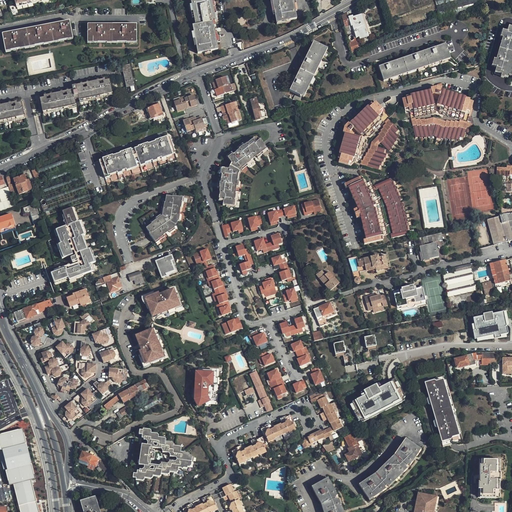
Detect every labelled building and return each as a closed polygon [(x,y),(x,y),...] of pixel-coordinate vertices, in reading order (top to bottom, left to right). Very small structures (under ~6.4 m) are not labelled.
[(43,0),(39,0),(17,6),(18,8),(40,3),(50,1),(50,0),(43,0)] [(199,53),(218,49),(213,22),(216,21),(212,0),(191,0),(197,25),(193,25),(199,53)] [(272,0),(276,22),(296,19),(293,0),(272,0)] [(483,8),(482,0),(454,0),(436,5),(435,5),(439,19),(483,8)] [(346,12),(341,15),(342,18),(344,25),(344,27),(346,31),(350,30),(353,29),(356,38),(366,34),(359,14),(354,16),(347,18),(346,12)] [(359,14),(366,34),(369,33),(362,13),(359,14)] [(2,33),(5,48),(72,35),(69,20),(2,33)] [(87,39),(136,40),(136,24),(87,23),(87,39)] [(511,25),(508,25),(506,32),(504,31),(502,38),(495,60),(493,66),(495,67),(493,73),(507,78),(508,75),(510,76),(511,72),(510,71),(511,65),(511,25)] [(356,40),(349,42),(352,52),(358,50),(356,40)] [(302,97),(326,48),(314,42),(306,56),(305,56),(302,62),(304,62),(296,78),(294,77),(292,83),(293,83),(290,91),(296,94),(294,99),(300,102),(302,97)] [(379,67),(383,80),(449,58),(445,45),(435,48),(435,46),(428,48),(428,50),(420,53),(419,51),(413,53),(413,55),(392,63),(391,61),(384,63),(385,65),(379,67)] [(288,56),(257,67),(271,109),(275,108),(263,72),(291,62),(288,56)] [(125,78),(133,77),(131,66),(123,68),(125,78)] [(79,102),(113,95),(109,75),(75,82),(76,84),(76,88),(73,89),(72,86),(39,93),(43,114),(76,107),(76,103),(75,100),(79,99),(79,102)] [(213,82),(217,96),(233,91),(238,89),(235,82),(228,84),(225,76),(216,79),(217,80),(213,82)] [(126,85),(135,83),(133,77),(125,78),(126,85)] [(432,92),(434,104),(437,104),(440,92),(441,90),(443,83),(437,84),(437,87),(431,88),(431,90),(432,92)] [(445,91),(441,90),(440,92),(465,100),(465,98),(445,92),(445,91)] [(411,97),(403,99),(406,113),(410,112),(412,118),(416,117),(436,112),(434,104),(432,92),(411,97)] [(465,100),(440,92),(437,104),(436,105),(438,109),(439,110),(439,111),(440,113),(460,120),(467,122),(473,102),(465,100)] [(0,122),(25,118),(21,97),(0,101),(0,122)] [(174,103),(177,112),(197,105),(195,98),(185,101),(185,99),(184,97),(180,99),(181,100),(174,103)] [(267,109),(260,111),(259,109),(260,109),(257,98),(251,100),(254,113),(255,115),(253,116),(254,120),(256,120),(261,118),(270,116),(267,109)] [(241,119),(239,110),(237,106),(235,107),(234,102),(220,106),(222,112),(227,111),(228,114),(222,116),(224,120),(227,119),(228,124),(241,119)] [(360,159),(366,139),(356,136),(357,134),(359,135),(362,136),(363,134),(365,136),(368,137),(383,123),(387,120),(389,118),(382,111),(375,103),(369,109),(367,107),(352,122),(349,125),(343,119),(341,125),(344,126),(342,131),(344,132),(338,152),(340,152),(337,161),(351,166),(353,161),(359,163),(360,159)] [(161,113),(158,104),(153,106),(147,108),(150,117),(161,113)] [(196,117),(183,120),(186,130),(190,129),(191,131),(196,129),(196,131),(206,128),(203,119),(200,120),(199,118),(196,118),(196,117)] [(417,120),(412,120),(416,137),(420,136),(421,137),(425,136),(425,137),(429,136),(433,135),(437,136),(437,138),(441,139),(441,138),(445,139),(445,138),(450,139),(450,138),(454,139),(455,138),(459,139),(460,136),(464,137),(465,134),(468,136),(472,126),(467,125),(464,124),(460,122),(459,123),(455,122),(454,123),(450,122),(450,123),(446,122),(446,123),(442,122),(433,119),(425,121),(425,120),(422,121),(422,120),(417,121),(417,120)] [(383,157),(384,157),(385,153),(382,153),(384,148),(375,146),(376,143),(378,141),(387,150),(390,148),(389,147),(392,144),(391,144),(394,141),(393,140),(396,137),(394,135),(397,132),(388,122),(385,125),(382,128),(379,131),(380,132),(378,135),(378,136),(376,138),(375,137),(371,141),(370,144),(371,145),(370,149),(369,149),(368,152),(367,152),(365,156),(363,160),(362,160),(361,164),(377,169),(379,164),(379,165),(381,161),(383,157)] [(94,162),(99,177),(105,176),(175,151),(170,136),(99,161),(94,162)] [(224,201),(224,205),(234,206),(235,194),(236,187),(238,175),(242,167),(252,159),(258,155),(268,147),(262,139),(259,142),(256,144),(253,140),(246,146),(241,150),(235,154),(230,158),(234,163),(230,169),(223,168),(223,174),(222,181),(221,188),(220,198),(225,198),(224,201)] [(268,147),(258,155),(260,158),(270,150),(268,147)] [(244,169),(254,162),(252,159),(242,167),(244,169)] [(506,166),(497,166),(497,175),(510,176),(510,174),(511,174),(511,166),(511,167),(511,165),(506,165),(506,166)] [(12,178),(18,194),(32,189),(26,173),(12,178)] [(362,239),(363,243),(382,238),(381,235),(386,233),(380,205),(371,182),(367,184),(366,180),(364,180),(362,177),(344,184),(346,188),(349,186),(357,207),(354,208),(357,217),(361,216),(366,238),(362,239)] [(390,232),(391,236),(408,232),(407,228),(409,228),(401,198),(395,183),(393,184),(392,180),(375,187),(377,190),(379,189),(385,204),(392,232),(390,232)] [(501,190),(502,197),(506,196),(505,193),(511,192),(511,183),(511,184),(504,184),(504,186),(504,189),(501,190)] [(0,212),(6,210),(14,208),(11,198),(8,188),(0,190),(0,212)] [(173,226),(177,220),(178,214),(179,207),(181,197),(172,195),(172,196),(166,195),(164,202),(162,215),(151,223),(145,227),(149,232),(148,233),(153,240),(162,234),(167,229),(173,226)] [(319,199),(302,204),(305,215),(313,213),(312,211),(314,211),(321,209),(319,199)] [(159,214),(149,221),(151,223),(162,215),(164,202),(162,202),(159,214)] [(281,210),(283,216),(286,215),(286,216),(288,216),(296,213),(294,206),(281,210)] [(500,207),(501,215),(507,214),(511,213),(511,208),(504,209),(503,206),(500,207)] [(66,267),(50,273),(53,284),(68,279),(69,281),(83,276),(82,274),(93,270),(90,263),(95,262),(90,248),(88,249),(83,235),(85,234),(80,220),(78,221),(73,207),(62,211),(68,227),(70,226),(75,238),(72,239),(77,253),(80,252),(85,266),(82,267),(82,265),(67,270),(66,267)] [(283,216),(281,210),(269,213),(272,223),(278,221),(280,220),(279,217),(283,216)] [(10,214),(0,217),(0,232),(0,230),(0,229),(14,225),(10,214)] [(501,216),(503,223),(509,221),(507,214),(501,215),(501,216)] [(259,227),(261,227),(260,224),(264,223),(261,215),(250,218),(252,229),(259,227)] [(511,239),(511,232),(509,221),(503,223),(501,216),(496,217),(486,219),(492,241),(493,244),(510,240),(511,239)] [(234,228),(235,232),(239,231),(244,229),(242,221),(232,224),(234,228)] [(62,259),(72,255),(67,241),(70,240),(65,228),(66,227),(65,225),(53,229),(59,244),(57,245),(62,259)] [(440,231),(422,235),(424,243),(442,239),(440,231)] [(155,243),(164,236),(162,234),(153,240),(155,243)] [(269,242),(272,250),(276,249),(275,246),(279,244),(283,243),(280,234),(272,236),(273,241),(269,242)] [(272,250),(269,242),(266,243),(264,238),(255,241),(257,250),(262,249),(266,248),(267,252),(272,250)] [(435,242),(421,245),(424,259),(430,258),(429,256),(438,254),(435,242)] [(247,256),(251,255),(249,247),(245,249),(244,244),(236,246),(239,256),(244,254),(246,254),(247,256)] [(204,261),(210,259),(207,249),(192,254),(195,263),(202,261),(202,262),(204,261)] [(388,267),(385,254),(378,256),(378,254),(357,259),(359,265),(365,264),(366,270),(368,269),(368,271),(377,269),(377,270),(388,267)] [(246,262),(238,264),(240,269),(241,268),(242,271),(247,269),(251,268),(250,265),(249,263),(253,262),(251,255),(247,256),(248,259),(249,261),(246,262)] [(361,276),(360,271),(366,270),(365,264),(359,265),(357,259),(356,255),(348,257),(348,259),(355,258),(357,266),(358,270),(352,271),(354,278),(361,276)] [(171,256),(155,262),(162,279),(167,276),(166,275),(174,271),(171,262),(173,261),(171,256)] [(281,268),(288,266),(287,262),(284,263),(283,260),(282,256),(273,259),(275,266),(280,264),(281,268)] [(511,278),(510,279),(505,260),(493,263),(495,268),(491,269),(496,287),(511,283),(511,286),(511,278)] [(477,291),(472,268),(472,267),(468,268),(468,265),(455,268),(456,272),(463,270),(467,292),(468,293),(477,291)] [(288,266),(281,268),(282,272),(280,273),(282,281),(287,280),(292,278),(288,266)] [(214,268),(204,271),(208,283),(211,282),(218,279),(216,271),(214,268)] [(322,270),(316,275),(330,291),(339,283),(329,271),(325,274),(322,270)] [(442,275),(447,296),(467,292),(463,270),(456,272),(442,275)] [(140,271),(127,276),(130,282),(142,277),(140,271)] [(121,286),(118,277),(116,272),(103,277),(104,282),(106,282),(110,292),(117,289),(116,288),(121,286)] [(269,292),(270,296),(277,294),(272,277),(265,279),(266,282),(266,283),(263,284),(263,285),(259,286),(262,294),(265,293),(269,292)] [(213,286),(215,293),(223,290),(222,287),(223,287),(221,282),(220,279),(218,279),(211,282),(213,286)] [(484,289),(492,287),(491,281),(483,283),(484,289)] [(394,294),(397,307),(401,306),(400,305),(411,302),(416,301),(417,305),(418,306),(427,304),(423,287),(416,289),(416,287),(415,285),(413,284),(408,286),(409,286),(407,287),(401,288),(401,290),(400,290),(400,292),(394,294)] [(173,288),(143,299),(150,318),(180,307),(173,288)] [(290,300),(296,298),(294,289),(286,291),(286,294),(283,295),(285,302),(290,300)] [(65,297),(69,307),(79,304),(80,306),(90,302),(85,290),(65,297)] [(217,300),(219,304),(226,301),(227,301),(227,298),(225,294),(224,294),(223,290),(215,293),(212,294),(214,298),(217,297),(217,300)] [(364,297),(368,311),(372,309),(383,306),(387,305),(384,294),(380,295),(380,294),(375,295),(370,297),(370,295),(364,297)] [(43,302),(14,312),(17,322),(36,315),(46,309),(45,308),(44,303),(45,302),(45,301),(43,302)] [(219,304),(216,304),(219,312),(221,312),(222,315),(230,312),(229,309),(226,301),(219,304)] [(400,305),(401,306),(401,309),(408,307),(410,308),(412,308),(414,307),(415,306),(417,305),(416,301),(411,302),(400,305)] [(313,310),(320,328),(326,325),(323,317),(334,313),(331,303),(313,310)] [(504,318),(503,312),(492,315),(491,313),(485,314),(486,316),(473,318),(474,324),(475,330),(472,331),(474,339),(476,339),(490,336),(493,335),(494,339),(500,338),(500,336),(500,334),(505,333),(507,333),(505,324),(504,318)] [(74,326),(73,333),(84,334),(84,330),(86,330),(89,327),(90,323),(93,320),(89,316),(80,323),(74,323),(74,326)] [(228,332),(241,328),(238,317),(222,323),(224,330),(227,329),(228,332)] [(302,328),(304,327),(301,317),(294,319),(296,324),(292,325),(294,334),(298,332),(297,329),(302,328)] [(62,319),(49,324),(53,334),(57,336),(61,335),(62,331),(62,329),(65,328),(62,319)] [(294,334),(292,325),(288,326),(287,321),(280,323),(283,333),(285,333),(290,331),(291,335),(294,334)] [(32,336),(45,341),(46,338),(43,336),(43,334),(41,328),(35,330),(32,336)] [(153,328),(133,335),(145,365),(165,357),(153,328)] [(105,330),(92,335),(95,343),(99,341),(99,343),(103,345),(107,343),(109,339),(105,330)] [(258,330),(249,334),(251,338),(254,337),(255,340),(258,339),(260,345),(268,342),(264,332),(259,334),(258,330)] [(314,341),(323,339),(320,330),(312,332),(314,341)] [(376,346),(374,335),(364,337),(366,348),(376,346)] [(45,341),(32,336),(30,341),(30,343),(32,346),(34,347),(38,346),(39,343),(43,345),(45,341)] [(303,348),(300,340),(291,344),(294,352),(295,351),(296,355),(304,351),(303,348)] [(333,343),(335,354),(345,352),(343,341),(333,343)] [(62,342),(55,348),(64,358),(72,352),(73,348),(70,345),(66,344),(65,345),(62,342)] [(81,343),(79,356),(87,356),(89,354),(90,350),(87,347),(85,347),(85,343),(81,343)] [(112,349),(99,354),(101,358),(105,356),(106,359),(110,361),(114,359),(115,355),(112,349)] [(304,351),(296,355),(298,358),(296,359),(299,366),(309,362),(308,360),(306,355),(308,354),(307,350),(304,351)] [(264,362),(266,365),(275,361),(272,353),(268,355),(267,351),(258,355),(260,359),(262,357),(264,362)] [(49,361),(52,359),(50,354),(46,352),(40,354),(42,359),(40,360),(41,364),(48,362),(48,361),(49,361)] [(363,353),(365,362),(372,361),(370,352),(367,352),(363,353)] [(467,356),(454,359),(456,368),(474,363),(473,359),(477,358),(477,360),(481,360),(481,366),(489,365),(489,364),(489,352),(477,352),(466,355),(467,356)] [(342,357),(344,366),(352,365),(350,355),(346,356),(342,357)] [(511,365),(511,357),(502,358),(502,362),(504,362),(504,365),(502,365),(502,374),(511,374),(511,366),(511,365)] [(46,372),(58,367),(56,361),(53,359),(52,359),(49,361),(48,365),(48,366),(44,368),(46,372)] [(96,365),(87,364),(86,367),(85,367),(81,370),(81,374),(84,378),(88,378),(91,375),(91,373),(95,374),(96,365)] [(58,367),(46,372),(47,376),(49,375),(51,375),(52,377),(56,378),(59,377),(61,373),(58,367)] [(322,378),(317,367),(310,370),(312,373),(310,374),(314,385),(320,382),(318,379),(322,378)] [(118,369),(109,369),(108,378),(112,378),(112,379),(115,383),(119,383),(122,380),(123,373),(118,373),(118,369)] [(272,380),(273,384),(282,380),(279,373),(277,369),(268,373),(270,379),(271,381),(272,380)] [(203,370),(197,370),(196,377),(198,377),(198,381),(196,380),(196,385),(194,385),(194,397),(196,402),(201,399),(204,397),(212,398),(212,390),(214,390),(214,383),(215,376),(213,375),(213,371),(203,370)] [(64,391),(69,381),(63,378),(59,380),(56,385),(61,387),(60,389),(59,391),(63,393),(64,391)] [(425,382),(442,442),(445,441),(446,438),(449,437),(451,439),(452,437),(459,434),(459,433),(457,425),(454,414),(451,406),(449,399),(446,387),(444,380),(444,378),(437,380),(430,382),(429,381),(425,382)] [(144,379),(138,383),(140,387),(142,386),(144,390),(149,388),(144,379)] [(302,379),(292,384),(295,392),(302,389),(302,388),(305,386),(302,379)] [(69,381),(64,391),(68,393),(69,389),(74,391),(78,382),(72,380),(69,381)] [(273,384),(270,385),(272,389),(274,388),(277,397),(282,395),(287,392),(285,389),(282,380),(273,384)] [(400,399),(405,397),(400,388),(397,389),(394,383),(393,381),(390,383),(380,387),(377,389),(375,385),(364,390),(366,394),(362,396),(351,401),(352,403),(355,410),(353,411),(357,420),(368,415),(376,411),(383,408),(391,404),(400,399)] [(93,384),(102,395),(107,391),(107,387),(105,384),(101,384),(99,385),(96,382),(93,384)] [(135,385),(118,394),(116,396),(104,406),(106,410),(119,399),(118,397),(119,396),(123,403),(140,393),(144,390),(142,386),(140,387),(138,383),(135,385)] [(261,385),(256,387),(260,397),(258,398),(258,400),(261,406),(264,405),(266,411),(272,409),(261,385)] [(246,396),(255,392),(252,387),(244,390),(246,396)] [(87,389),(80,394),(83,398),(81,399),(81,403),(83,407),(88,407),(96,400),(91,394),(87,389)] [(165,391),(134,409),(139,418),(170,401),(165,391)] [(322,394),(310,399),(311,403),(317,400),(320,408),(321,408),(329,404),(325,396),(323,397),(322,394)] [(75,407),(71,403),(64,408),(67,411),(65,412),(65,417),(68,420),(72,420),(80,413),(75,407)] [(321,408),(323,412),(319,414),(321,417),(334,411),(330,403),(329,404),(321,408)] [(126,407),(119,411),(122,416),(127,414),(129,412),(126,407)] [(330,423),(337,419),(334,411),(321,417),(323,421),(325,420),(327,419),(328,423),(330,423)] [(92,425),(102,417),(98,413),(89,420),(92,425)] [(280,418),(282,423),(277,425),(281,435),(288,432),(288,433),(295,430),(292,423),(293,422),(290,415),(284,418),(284,417),(280,418)] [(106,429),(115,423),(112,418),(103,424),(106,429)] [(330,423),(331,427),(328,428),(325,429),(329,437),(332,436),(330,432),(342,427),(338,419),(337,419),(330,423)] [(267,426),(261,429),(264,436),(265,435),(268,442),(275,439),(274,438),(281,435),(277,425),(272,427),(270,423),(266,425),(267,426)] [(144,444),(140,465),(147,466),(146,472),(138,471),(138,474),(135,473),(134,478),(137,478),(137,480),(141,481),(142,478),(150,479),(150,476),(159,477),(159,474),(167,475),(167,472),(175,473),(176,470),(180,471),(180,469),(182,469),(183,470),(185,468),(188,469),(190,454),(187,454),(186,451),(184,452),(183,452),(183,450),(179,449),(179,446),(171,445),(171,442),(164,440),(164,437),(156,436),(156,433),(149,432),(149,429),(145,428),(144,430),(141,429),(140,434),(144,434),(143,438),(151,439),(151,445),(144,444)] [(20,511),(39,511),(31,479),(35,479),(23,429),(0,434),(0,446),(9,485),(13,484),(20,511)] [(324,438),(325,439),(329,437),(325,429),(322,431),(321,429),(314,432),(317,441),(324,438)] [(358,456),(362,454),(358,446),(359,445),(358,442),(367,437),(364,430),(352,436),(351,435),(345,438),(349,447),(347,448),(347,449),(343,451),(344,454),(348,462),(358,456)] [(307,438),(310,444),(317,441),(314,432),(309,434),(309,436),(307,437),(307,438)] [(263,436),(260,437),(256,439),(257,443),(255,443),(253,439),(250,440),(252,445),(248,447),(252,456),(259,453),(260,455),(266,452),(263,444),(266,443),(263,436)] [(408,469),(422,450),(406,439),(393,456),(376,473),(358,484),(369,500),(387,489),(408,469)] [(335,449),(334,445),(332,443),(318,449),(319,452),(321,455),(335,449)] [(237,448),(231,450),(234,457),(235,457),(238,464),(246,461),(245,459),(252,456),(248,447),(242,449),(240,445),(236,447),(237,448)] [(82,452),(79,459),(89,463),(95,465),(96,465),(97,461),(96,461),(98,458),(97,457),(93,455),(82,452)] [(483,466),(479,466),(478,483),(477,489),(482,489),(482,495),(492,495),(492,491),(495,491),(495,480),(488,480),(488,473),(495,473),(495,462),(483,462),(483,466)] [(324,511),(343,511),(339,498),(329,479),(312,488),(322,506),(324,511)] [(231,484),(224,488),(226,492),(222,494),(224,498),(225,497),(235,493),(231,484)] [(241,499),(237,492),(235,493),(225,497),(227,500),(231,499),(232,500),(231,501),(232,503),(240,500),(241,499)] [(433,511),(435,505),(436,498),(417,494),(412,511),(433,511)] [(203,504),(202,503),(199,505),(202,511),(209,511),(210,511),(212,511),(218,510),(216,507),(214,502),(215,502),(212,495),(206,498),(205,497),(202,499),(203,502),(204,503),(203,504)] [(99,511),(95,497),(80,501),(83,511),(99,511)] [(243,511),(242,507),(243,507),(240,500),(232,503),(231,501),(225,503),(228,510),(231,509),(232,510),(227,511),(243,511)] [(188,506),(183,509),(184,511),(202,511),(199,505),(195,506),(195,507),(193,508),(193,507),(191,503),(188,505),(188,506)]
